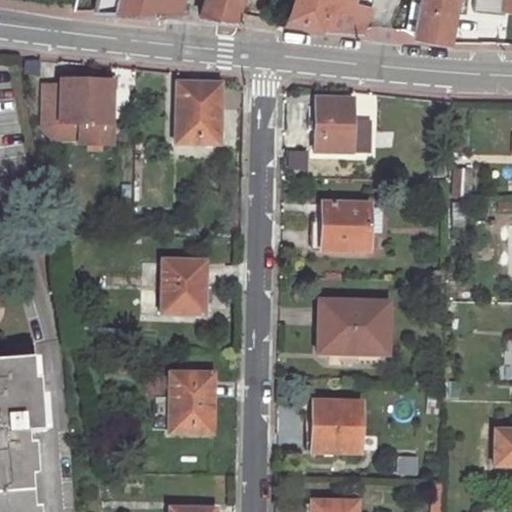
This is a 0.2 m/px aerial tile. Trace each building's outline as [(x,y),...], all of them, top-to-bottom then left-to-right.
[(113,9),(115,0),(75,0),(74,4),(74,11),(113,9)] [(239,0),(203,0),(200,12),(198,16),(233,19),(239,0)] [(329,0),(292,0),(287,15),(320,26),(329,0)] [(329,0),(320,26),(319,28),(359,32),(371,0),(329,0)] [(448,39),(448,38),(455,0),(411,0),(406,26),(415,28),(414,34),(446,40),(448,39)] [(489,0),(488,11),(501,13),(502,0),(489,0)] [(511,0),(502,0),(501,13),(511,13),(511,0)] [(58,75),(58,84),(108,85),(109,77),(58,75)] [(108,85),(58,84),(58,89),(57,126),(39,135),(49,142),(78,142),(78,146),(107,147),(108,85)] [(219,86),(175,86),(174,145),(218,145),(219,86)] [(58,89),(40,89),(39,135),(57,126),(58,89)] [(351,101),(315,100),(314,155),(350,155),(351,101)] [(369,206),(321,205),(320,252),(367,253),(368,234),(381,234),(382,214),(377,209),(369,209),(369,206)] [(204,262),(163,262),(162,313),(202,314),(204,262)] [(386,305),(320,303),(318,354),(385,356),(386,305)] [(6,362),(0,361),(0,511),(29,511),(24,433),(38,432),(31,344),(5,346),(6,362)] [(213,375),(169,375),(168,398),(153,397),(152,431),(167,431),(167,434),(212,435),(213,375)] [(360,406),(313,405),(312,451),(359,452),(360,406)] [(511,428),(494,429),(492,465),(511,465),(511,428)]
